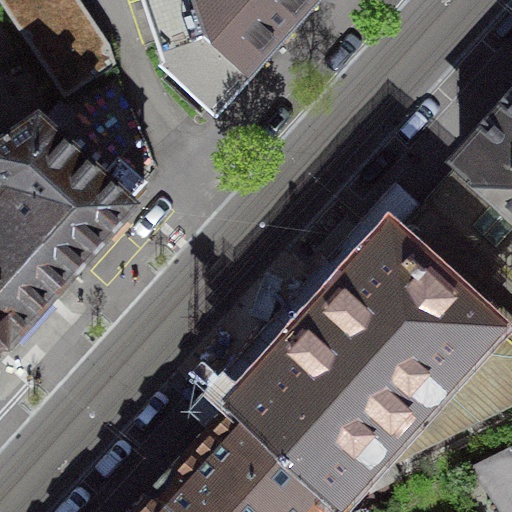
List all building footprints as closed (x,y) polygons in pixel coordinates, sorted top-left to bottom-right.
[(114,65),(70,0),(0,0),(0,3),(64,99),(114,65)] [(147,0),(169,63),(167,66),(215,110),(305,10),(314,0),(147,0)] [(511,106),(467,158),(425,203),(511,282),(511,106)] [(0,137),(0,142),(35,119),(32,116),(0,137)] [(35,119),(0,142),(0,181),(3,187),(0,190),(0,210),(71,275),(80,265),(133,206),(128,202),(145,183),(118,159),(101,178),(35,119)] [(350,484),(361,498),(511,423),(511,282),(425,203),(312,328),(233,415),(329,501),(331,499),(334,502),(350,484)] [(0,347),(5,348),(58,289),(71,275),(0,210),(0,347)] [(157,499),(171,511),(319,511),(329,501),(233,415),(193,460),(157,499)] [(511,446),(497,454),(511,476),(511,446)] [(511,511),(511,476),(497,454),(469,467),(499,511),(511,511)] [(145,511),(171,511),(157,499),(145,511)]
